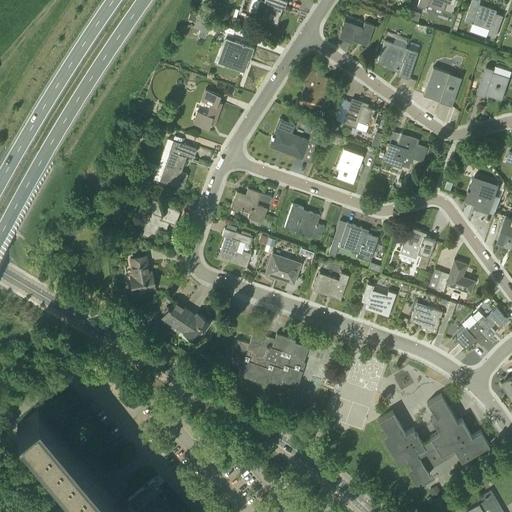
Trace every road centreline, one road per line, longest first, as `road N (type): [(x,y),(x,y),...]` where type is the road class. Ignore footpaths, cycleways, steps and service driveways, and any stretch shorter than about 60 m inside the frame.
road 1 (residential): [(470,375),(431,348),(197,266),(193,232),(227,150)]
road 2 (tertiary): [(345,485),(0,271)]
road 3 (residential): [(511,291),(444,197),(430,190),(363,200),(227,150)]
road 4 (trunk): [(0,237),(144,0)]
road 5 (residential): [(511,116),(438,121),(304,33)]
road 6 (trunk): [(114,0),(0,184)]
road 7 (residential): [(227,150),(304,33)]
